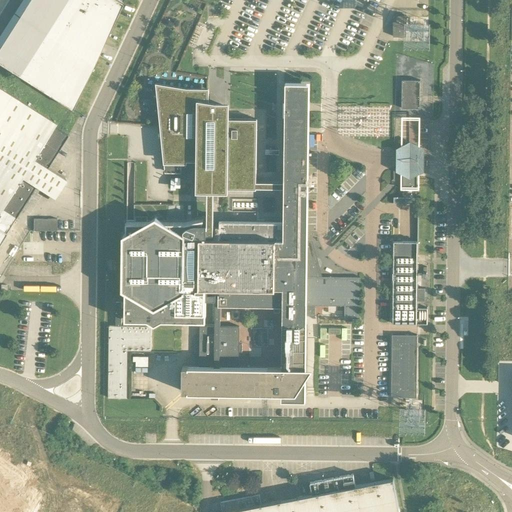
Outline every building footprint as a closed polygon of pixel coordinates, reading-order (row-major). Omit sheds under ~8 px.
[(0,63),(72,109),(97,56),(122,3),(117,0),(28,0),(0,44),(0,63)] [(393,16),(393,37),(406,37),(406,33),(407,16),(393,16)] [(420,109),(420,80),(402,80),(402,108),(420,109)] [(281,401),(305,402),(305,395),(306,359),(306,323),(307,305),(345,305),(345,318),(349,318),(360,318),(360,277),(321,277),(310,238),(307,238),(310,83),(286,83),(285,100),(284,100),(284,115),(285,115),(284,181),(284,182),(284,188),(284,218),(284,222),(220,221),(220,238),(207,238),(207,224),(203,224),(203,219),(184,223),(126,222),(125,303),(125,308),(125,320),(148,320),(154,324),(162,320),(198,321),(206,321),(206,316),(206,298),(216,298),(216,305),(216,327),(203,327),(202,369),(180,368),(180,393),(281,395),(281,401)] [(35,185),(54,197),(65,178),(47,167),(67,135),(53,126),(55,123),(0,87),(0,210),(1,208),(15,217),(35,185)] [(166,161),(173,161),(179,161),(187,161),(198,161),(197,192),(207,192),(214,192),(228,192),(228,189),(256,189),(256,188),(284,188),(284,187),(284,182),(256,182),(256,173),(257,119),(251,119),(229,119),(229,118),(229,102),(216,102),(209,101),(209,93),(209,88),(166,88),(159,87),(163,123),(162,123),(165,152),(166,152),(166,161)] [(393,204),(418,204),(419,197),(416,197),(417,170),(403,170),(403,197),(394,197),(393,204)] [(0,241),(6,232),(6,231),(15,217),(1,208),(0,210),(0,241)] [(33,219),(33,231),(57,231),(57,219),(33,219)] [(418,241),(393,241),(392,324),(428,324),(428,308),(418,308),(418,300),(422,300),(422,288),(418,288),(418,241)] [(125,308),(125,303),(122,302),(116,302),(116,326),(109,326),(108,398),(126,398),(127,350),(151,351),(151,326),(122,326),(122,307),(125,308)] [(416,398),(417,335),(392,335),(391,397),(416,398)] [(136,365),(148,365),(148,356),(136,355),(136,365)] [(427,400),(405,400),(405,421),(426,421),(427,400)] [(38,417),(40,414),(34,411),(37,406),(26,401),(22,408),(18,417),(34,426),(38,417)] [(261,504),(259,495),(221,502),(222,511),(399,511),(393,479),(356,486),(353,474),(310,482),(312,494),(261,504)]
